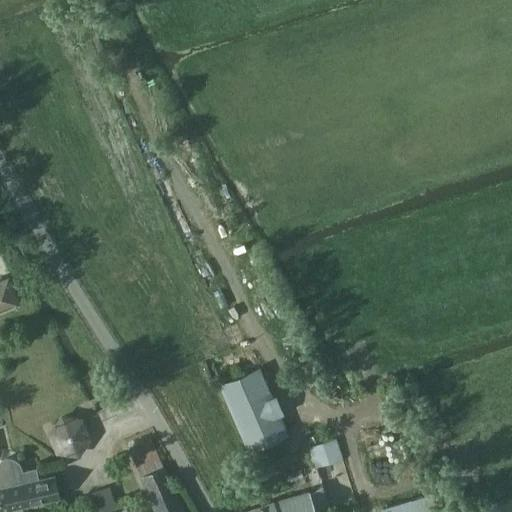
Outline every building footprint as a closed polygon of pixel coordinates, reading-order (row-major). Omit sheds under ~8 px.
[(0,309),(20,301),(8,275),(0,277),(0,309)] [(259,368),(221,385),(249,449),(287,432),(279,413),(281,412),(274,395),(271,396),(259,368)] [(76,453),(88,438),(83,420),(61,417),(50,431),(55,450),(76,453)] [(127,446),(154,511),(182,511),(150,437),(127,446)] [(0,510),(59,496),(54,474),(36,478),(33,468),(21,471),(20,467),(18,463),(14,459),(10,458),(5,458),(1,460),(0,460),(0,510)] [(93,511),(98,511),(115,508),(110,486),(88,491),(93,511)] [(315,511),(307,490),(245,511),(315,511)]
